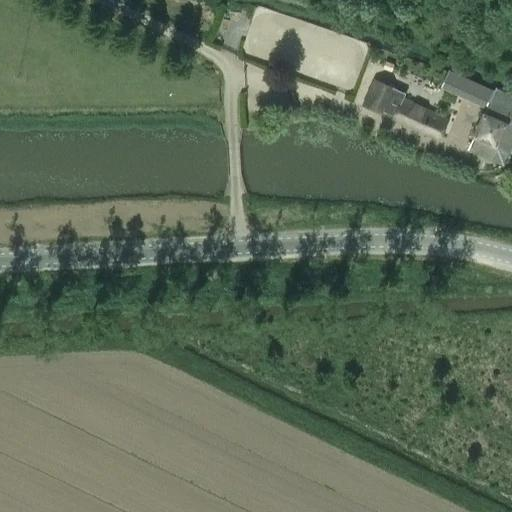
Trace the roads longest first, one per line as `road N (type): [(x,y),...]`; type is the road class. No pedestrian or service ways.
road 1 (unclassified): [(237,234),(231,79),(213,54),(101,0)]
road 2 (unclassified): [(237,234),(318,228),(511,248)]
road 3 (unknown): [(213,54),(448,158)]
road 4 (unclassified): [(0,252),(237,234)]
